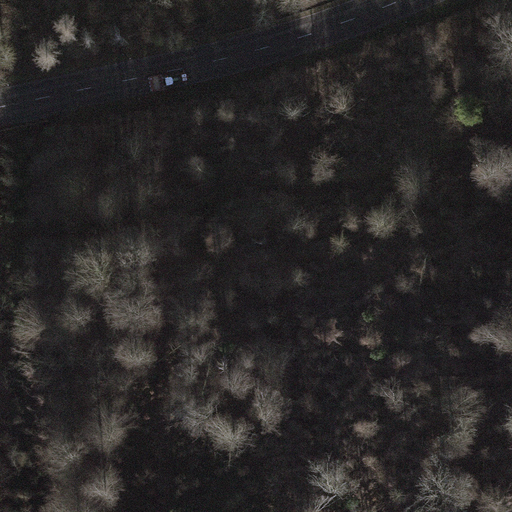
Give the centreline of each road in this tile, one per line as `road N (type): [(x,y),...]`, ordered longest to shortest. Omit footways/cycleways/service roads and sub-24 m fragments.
road 1 (track): [(0,233),(163,216),(268,182),(356,175),(511,136)]
road 2 (tertiary): [(402,0),(307,36),(0,106)]
